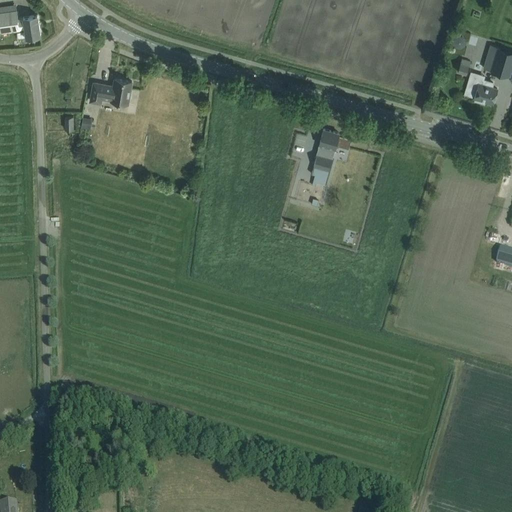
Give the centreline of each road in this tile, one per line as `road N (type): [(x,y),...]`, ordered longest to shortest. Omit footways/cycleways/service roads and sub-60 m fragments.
road 1 (secondary): [(511,151),(139,45),(83,13)]
road 2 (unclassified): [(48,511),(33,60)]
